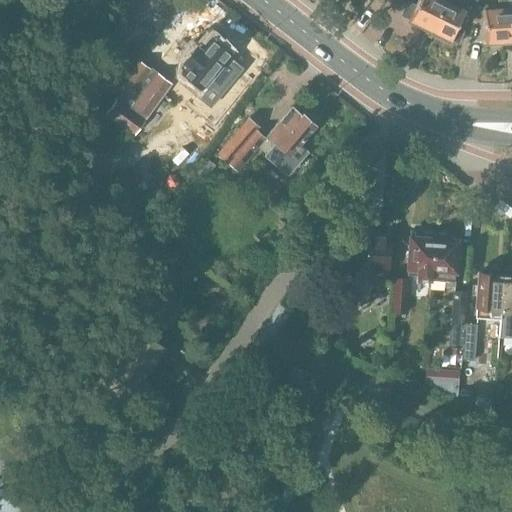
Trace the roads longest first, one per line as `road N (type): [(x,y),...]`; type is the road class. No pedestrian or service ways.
road 1 (unclassified): [(72,511),(174,435),(407,103)]
road 2 (unclassified): [(0,363),(68,280),(81,234),(90,95),(141,0)]
road 3 (secondary): [(407,103),(262,0)]
